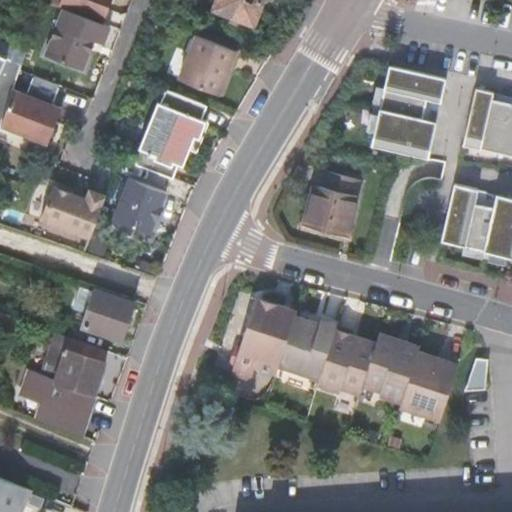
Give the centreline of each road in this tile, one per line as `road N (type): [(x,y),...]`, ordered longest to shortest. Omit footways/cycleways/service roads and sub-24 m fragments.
road 1 (residential): [(211,237),(511,323)]
road 2 (secondary): [(112,511),(177,299),(211,237)]
road 3 (secondary): [(211,237),(349,0)]
road 4 (unknown): [(139,0),(75,174)]
road 5 (residential): [(367,0),(385,16),(511,45)]
